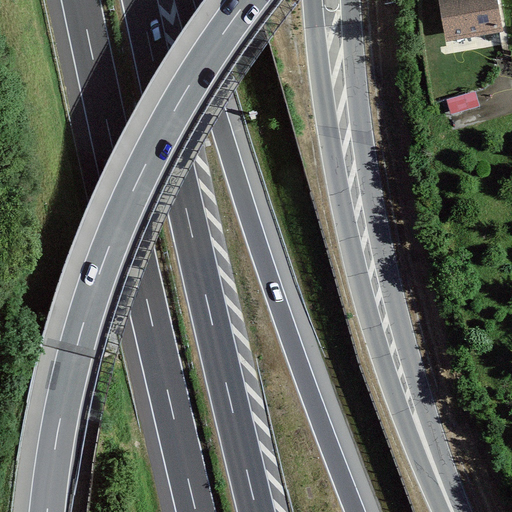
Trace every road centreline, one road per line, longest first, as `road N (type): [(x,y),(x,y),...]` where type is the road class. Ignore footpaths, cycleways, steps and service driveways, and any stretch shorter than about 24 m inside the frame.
road 1 (motorway): [(248,0),(160,135),(103,262),(65,397),(47,511)]
road 2 (motorway): [(355,511),(258,247),(183,0)]
road 3 (motorway): [(257,511),(140,0)]
road 4 (motorway): [(79,0),(195,511)]
road 5 (primary): [(453,511),(398,365),(363,232)]
road 6 (primary): [(314,0),(363,232)]
road 7 (primary): [(363,232),(350,0)]
